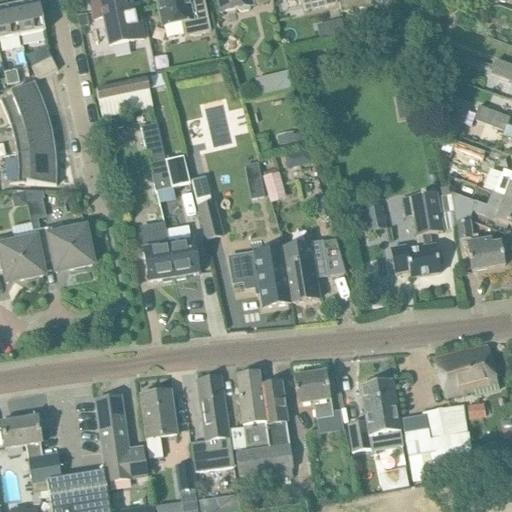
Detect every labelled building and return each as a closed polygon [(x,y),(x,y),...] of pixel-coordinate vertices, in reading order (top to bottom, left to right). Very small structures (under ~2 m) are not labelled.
[(103,20),(109,48),(143,41),(137,13),(126,16),(122,0),(95,0),(89,1),(93,22),(103,20)] [(184,38),(209,33),(204,7),(189,10),(187,0),(156,0),(162,28),(181,24),(184,38)] [(251,6),(268,2),(267,0),(216,0),(219,14),(237,10),(239,14),(248,12),(250,8),(251,7),(251,6)] [(300,0),(303,12),(334,5),(333,0),(300,0)] [(371,0),(337,0),(340,14),(373,7),(371,0)] [(13,6),(20,38),(44,33),(37,1),(13,6)] [(0,42),(20,38),(13,6),(0,8),(0,42)] [(38,82),(57,72),(50,59),(31,69),(38,82)] [(490,74),(506,80),(509,73),(511,67),(495,61),(490,74)] [(16,71),(4,74),(7,87),(18,85),(16,71)] [(257,95),(291,89),(289,73),(255,78),(257,95)] [(146,78),(95,89),(98,103),(149,92),(146,78)] [(0,103),(5,115),(10,129),(47,118),(41,101),(33,84),(0,101),(0,103)] [(460,138),(459,130),(455,108),(442,104),(446,132),(460,138)] [(494,113),(479,107),(476,113),(476,115),(474,120),(486,125),(489,126),(494,113)] [(505,132),(503,137),(511,140),(511,127),(507,126),(509,119),(494,113),(489,126),(505,132)] [(47,118),(10,129),(14,142),(16,157),(54,152),(54,150),(51,134),(47,118)] [(171,190),(165,162),(156,125),(140,129),(155,194),(171,190)] [(455,144),(448,160),(472,171),(479,155),(455,144)] [(312,164),(309,151),(295,154),(299,168),(312,164)] [(54,152),(16,157),(16,161),(17,171),(17,186),(56,188),(56,170),(54,152)] [(165,162),(171,190),(189,186),(182,158),(165,162)] [(495,194),(511,199),(511,173),(503,170),(495,194)] [(278,174),(262,179),(269,203),(285,198),(278,174)] [(215,203),(210,204),(207,190),(194,193),(198,207),(196,208),(205,243),(224,238),(215,203)] [(31,222),(46,219),(40,191),(25,194),(31,222)] [(438,200),(437,194),(408,198),(417,249),(407,251),(406,247),(390,250),(394,274),(409,271),(410,278),(440,273),(436,246),(431,247),(430,236),(444,234),(441,216),(453,214),(454,214),(451,196),(451,197),(438,200)] [(511,226),(511,199),(495,194),(494,195),(491,194),(487,207),(451,194),(451,196),(454,214),(453,214),(455,222),(465,219),(469,221),(472,212),(511,226)] [(328,216),(325,204),(318,206),(321,218),(328,216)] [(381,207),(363,211),(368,233),(386,230),(381,207)] [(490,240),(478,242),(478,236),(472,237),(470,222),(469,221),(465,219),(455,222),(455,223),(454,223),(457,242),(465,241),(471,271),(504,265),(500,243),(491,245),(490,240)] [(148,283),(161,280),(162,285),(173,283),(172,279),(173,278),(167,246),(162,224),(139,229),(143,251),(142,251),(148,283)] [(192,242),(190,243),(188,229),(165,233),(163,224),(162,224),(167,246),(173,278),(175,278),(175,282),(186,281),(185,276),(198,274),(192,242)] [(33,233),(42,277),(43,277),(40,266),(53,263),(56,274),(92,267),(84,230),(63,235),(62,227),(33,233)] [(42,277),(33,233),(32,233),(34,241),(14,245),(12,238),(0,240),(0,274),(4,274),(6,285),(42,277)] [(281,249),(290,304),(318,300),(315,278),(326,276),(324,260),(312,262),(309,245),(281,249)] [(290,304),(281,249),(244,255),(247,272),(241,273),(244,290),(259,287),(262,309),(290,304)] [(440,400),(497,391),(491,349),(434,358),(440,400)] [(248,450),(269,447),(260,387),(261,387),(259,374),(237,377),(244,427),(248,450)] [(297,407),(313,404),(315,420),(332,418),(326,374),(293,379),(297,407)] [(205,443),(190,445),(194,475),(233,469),(231,454),(221,379),(197,382),(205,443)] [(351,454),(370,451),(402,446),(391,381),(360,387),(365,422),(346,425),(351,454)] [(260,387),(269,447),(270,449),(235,454),(239,478),(250,477),(251,486),(294,480),(279,384),(261,387),(260,387)] [(171,393),(140,397),(149,459),(162,458),(159,437),(177,435),(171,393)] [(143,449),(127,451),(119,399),(97,402),(109,486),(147,480),(143,449)] [(423,425),(402,428),(411,484),(475,474),(469,434),(467,434),(463,407),(421,414),(423,425)] [(16,422),(16,419),(13,417),(5,418),(3,422),(3,424),(1,424),(6,450),(26,447),(34,495),(39,494),(40,501),(50,499),(52,511),(111,511),(105,472),(62,479),(58,456),(43,458),(41,445),(42,445),(38,418),(16,422)] [(192,465),(174,468),(178,493),(195,491),(192,465)] [(238,511),(237,498),(213,501),(214,511),(238,511)]
